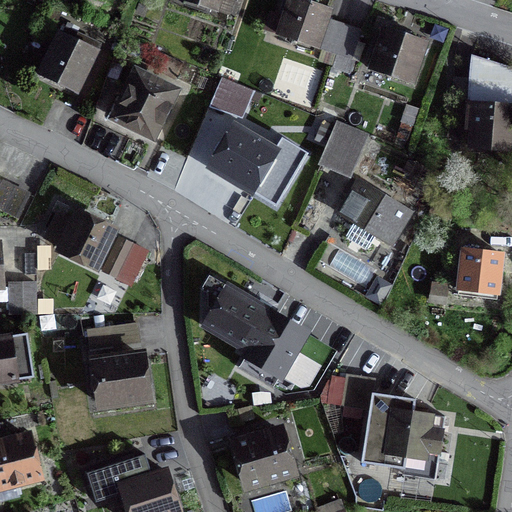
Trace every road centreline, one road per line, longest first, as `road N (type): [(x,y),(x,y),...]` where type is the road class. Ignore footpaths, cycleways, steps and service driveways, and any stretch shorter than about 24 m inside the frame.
road 1 (residential): [(178,214),(511,408)]
road 2 (residential): [(178,214),(183,408),(215,511)]
road 3 (residential): [(0,126),(178,214)]
